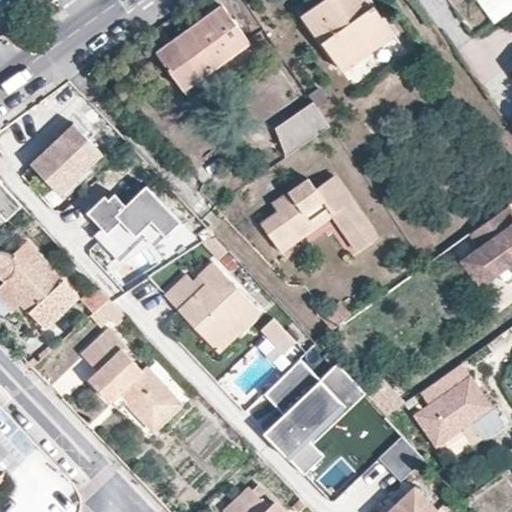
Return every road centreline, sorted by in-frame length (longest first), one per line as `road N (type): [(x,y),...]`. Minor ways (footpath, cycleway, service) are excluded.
road 1 (residential): [(0,368),(119,497)]
road 2 (primary): [(0,89),(126,0)]
road 3 (unknown): [(422,0),(499,111)]
